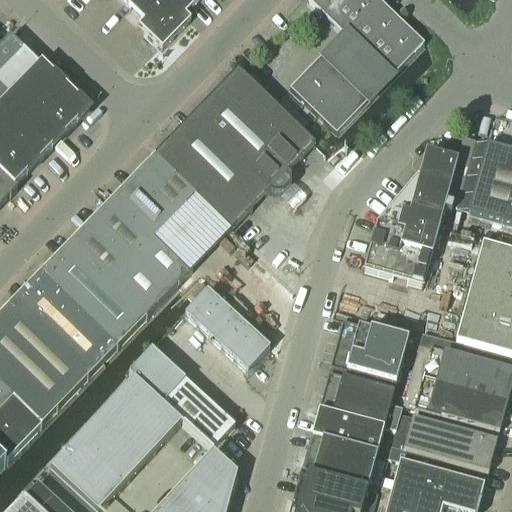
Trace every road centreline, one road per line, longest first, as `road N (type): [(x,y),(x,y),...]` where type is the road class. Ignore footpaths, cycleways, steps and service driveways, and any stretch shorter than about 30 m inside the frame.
road 1 (unclassified): [(267,511),(360,189),(484,65)]
road 2 (unclassified): [(0,273),(149,121)]
road 3 (unclassified): [(149,121),(29,0)]
road 4 (unclassified): [(149,121),(265,0)]
